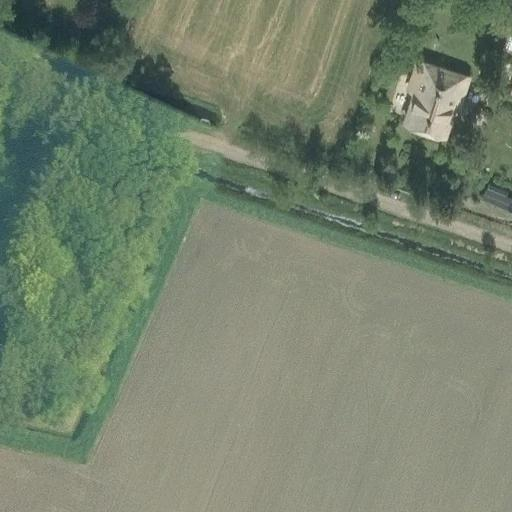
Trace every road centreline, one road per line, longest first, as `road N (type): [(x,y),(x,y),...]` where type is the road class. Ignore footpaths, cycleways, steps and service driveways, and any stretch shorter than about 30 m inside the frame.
road 1 (track): [(0,447),(78,460),(194,192),(511,296)]
road 2 (track): [(0,89),(284,169),(511,247)]
